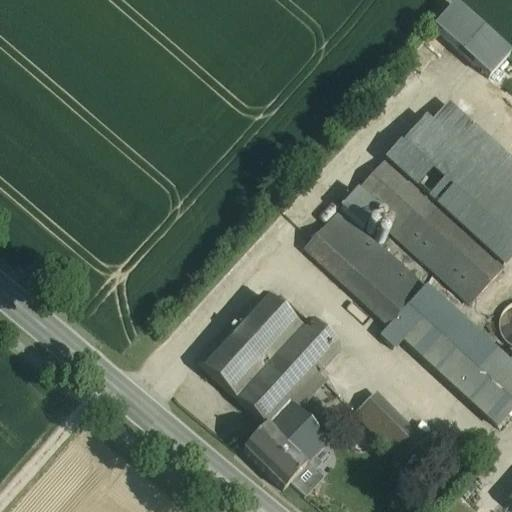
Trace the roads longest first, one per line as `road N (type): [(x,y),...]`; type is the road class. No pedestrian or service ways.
road 1 (primary): [(0,286),(269,511)]
road 2 (track): [(110,377),(0,511)]
